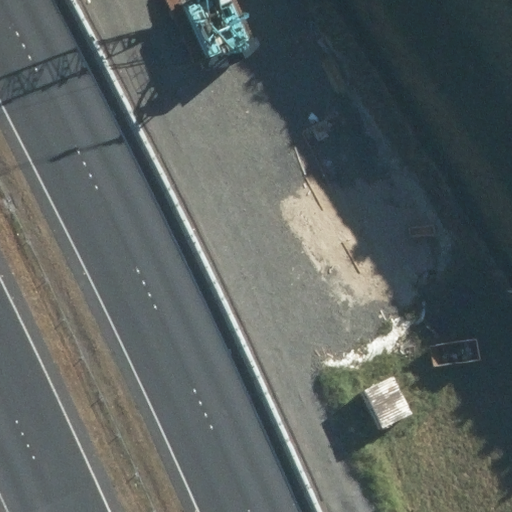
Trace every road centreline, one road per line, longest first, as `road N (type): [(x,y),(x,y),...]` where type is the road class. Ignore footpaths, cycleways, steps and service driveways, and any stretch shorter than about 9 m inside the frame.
road 1 (motorway): [(0,1),(247,511)]
road 2 (motorway): [(55,511),(0,395)]
